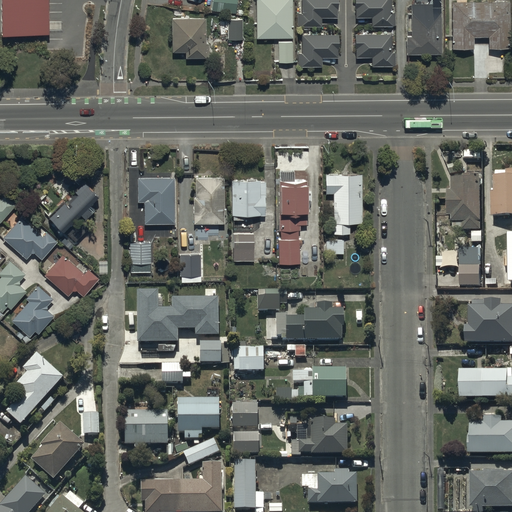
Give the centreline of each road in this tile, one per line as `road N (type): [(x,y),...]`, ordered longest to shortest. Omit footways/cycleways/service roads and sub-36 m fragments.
road 1 (residential): [(405,511),(404,115)]
road 2 (residential): [(113,511),(115,118)]
road 3 (secondary): [(404,115),(115,118)]
